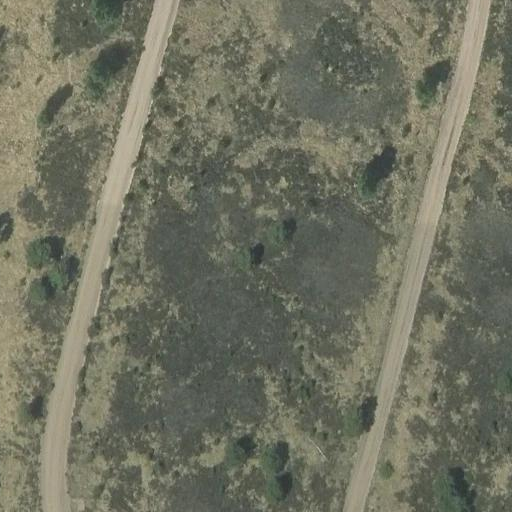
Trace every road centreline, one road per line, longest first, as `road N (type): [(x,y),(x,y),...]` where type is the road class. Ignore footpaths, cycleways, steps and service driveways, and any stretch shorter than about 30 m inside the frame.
road 1 (track): [(474,0),(351,511)]
road 2 (track): [(165,0),(61,397),(52,511)]
